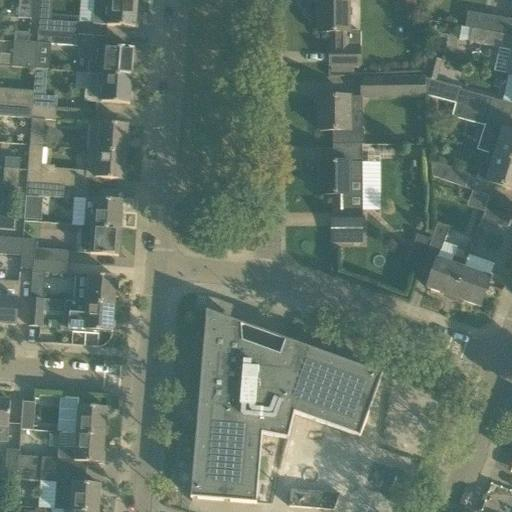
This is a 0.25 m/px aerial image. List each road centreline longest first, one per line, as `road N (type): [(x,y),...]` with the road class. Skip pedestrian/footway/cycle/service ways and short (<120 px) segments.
road 1 (residential): [(266,281),(267,0)]
road 2 (residential): [(143,273),(150,126),(169,0)]
road 3 (residential): [(495,365),(266,281)]
road 4 (residential): [(441,511),(495,365)]
road 5 (residential): [(135,384),(0,373)]
road 6 (residential): [(126,511),(135,384)]
road 7 (residential): [(266,281),(226,272),(143,273)]
